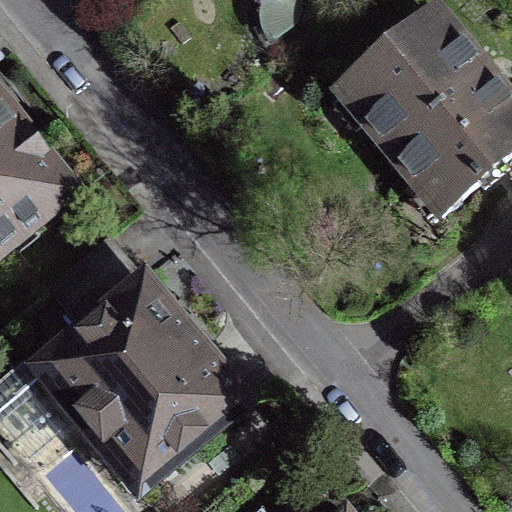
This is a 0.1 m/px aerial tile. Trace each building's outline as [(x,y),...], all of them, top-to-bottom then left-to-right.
[(511,103),(432,9),(324,100),(377,164),(433,230),(511,163),(511,103)] [(0,82),(0,282),(99,201),(37,128),(0,82)] [(74,314),(24,356),(26,358),(138,493),(258,394),(216,343),(144,256),(136,263),(111,233),(49,284),(74,314)] [(138,493),(26,358),(0,378),(0,457),(36,502),(46,494),(59,511),(153,511),(148,506),(138,493)] [(268,511),(258,500),(244,511),(361,511),(347,496),(328,511),(268,511)]
